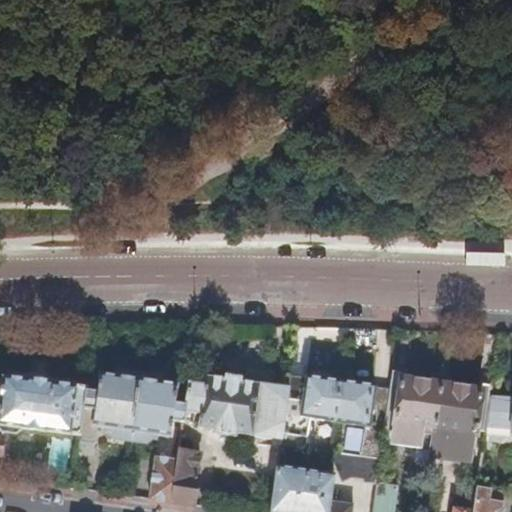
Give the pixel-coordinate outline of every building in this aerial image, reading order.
[(128,444),(136,383),(98,377),(96,385),(85,384),(85,392),(78,437),(77,439),(90,442),(96,428),(101,428),(101,435),(112,441),(128,444)] [(282,422),(287,392),(238,385),(238,381),(222,380),(222,383),(204,380),(203,388),(186,386),(184,397),(182,414),(198,415),(198,429),(214,432),(214,436),(233,440),(234,435),(280,442),(282,422)] [(333,422),(338,385),(304,380),(299,418),(333,422)] [(420,432),(432,434),(439,388),(390,380),(388,392),(382,434),(393,435),(392,443),(416,445),(420,432)] [(78,437),(85,392),(50,388),(50,385),(27,382),(26,385),(3,381),(2,385),(0,385),(0,434),(16,437),(20,431),(78,437)] [(182,414),(184,397),(173,395),(174,387),(136,383),(128,444),(143,446),(147,442),(152,442),(154,436),(167,438),(170,423),(181,426),(182,414)] [(378,461),(382,434),(388,392),(338,385),(333,422),(367,428),(362,458),(378,461)] [(471,436),(483,438),(484,432),(487,409),(489,395),(439,388),(432,434),(429,460),(467,465),(471,436)] [(511,398),(510,412),(487,409),(484,432),(511,435),(511,398)] [(279,447),(299,450),(301,426),(282,422),(280,442),(279,447)] [(170,504),(193,507),(197,456),(177,453),(176,463),(170,504)] [(375,487),(376,484),(378,461),(362,458),(332,453),(331,464),(340,483),(349,478),(361,480),(362,483),(375,487)] [(473,511),(497,511),(499,505),(501,506),(502,496),(485,494),(491,456),(480,454),(476,490),(473,511)] [(149,500),(170,504),(176,463),(155,461),(149,500)] [(351,511),(351,508),(329,503),(332,478),(276,469),(269,511),(351,511)] [(371,511),(391,511),(395,489),(376,484),(375,487),(371,511)] [(454,511),(473,511),(476,490),(460,487),(456,511),(454,511)]
